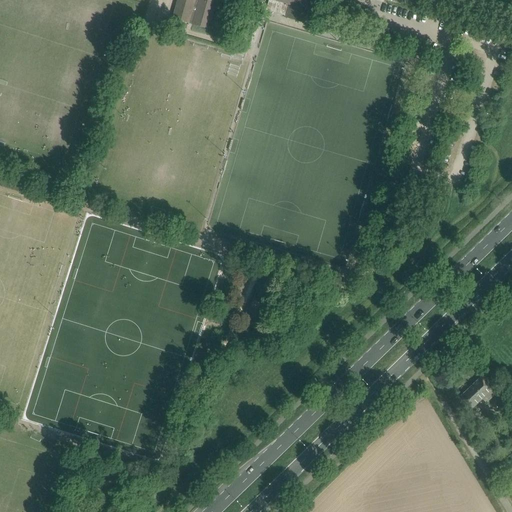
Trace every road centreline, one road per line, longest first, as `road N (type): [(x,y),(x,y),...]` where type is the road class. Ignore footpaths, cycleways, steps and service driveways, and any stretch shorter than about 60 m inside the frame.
road 1 (primary): [(511,221),(215,511)]
road 2 (primary): [(248,511),(511,257)]
road 3 (unclassified): [(510,511),(446,405)]
